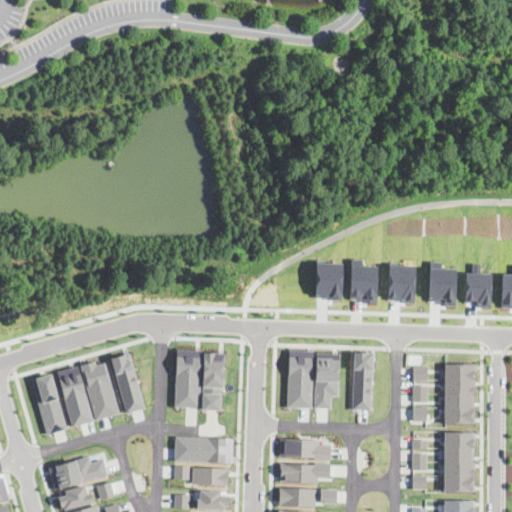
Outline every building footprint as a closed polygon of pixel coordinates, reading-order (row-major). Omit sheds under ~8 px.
[(176,348),(200,349),(199,407),(174,406),(176,348)] [(288,349),(313,349),(311,407),(287,406),(288,349)] [(129,352),(145,408),(126,413),(110,357),(129,352)] [(203,352),(224,352),(223,387),(220,387),(220,409),(214,409),(201,409),(203,352)] [(315,352),(339,352),(338,395),(330,395),(330,407),(314,406),(315,352)] [(353,352),(372,352),(371,410),(351,410),(353,352)] [(95,359),(96,364),(105,362),(118,413),(95,420),(79,363),(95,359)] [(444,363),(476,363),(475,370),(473,371),(475,423),(444,422),(444,363)] [(78,364),(92,419),(71,424),(57,370),(78,364)] [(427,365),(427,380),(413,380),(413,365),(427,365)] [(51,372),(67,428),(46,434),(30,378),(51,372)] [(427,384),(427,400),(412,400),(412,384),(427,384)] [(426,405),(426,420),(413,420),(413,405),(426,405)] [(475,431),(475,491),(444,491),(444,431),(475,431)] [(232,437),(175,435),(174,460),(231,462),(232,437)] [(280,437),(319,439),(318,445),(330,445),(329,459),(313,458),(313,457),(280,455),(280,437)] [(426,438),(426,448),(412,447),(412,438),(426,438)] [(427,452),(427,469),(412,469),(412,452),(427,452)] [(88,455),(90,462),(103,458),(108,474),(55,490),(48,466),(88,455)] [(314,461),(330,461),(330,477),(318,476),(317,482),(279,481),(280,462),(314,463),(314,461)] [(189,465),(188,478),(174,478),(174,464),(189,465)] [(192,467),(230,468),(230,472),(228,472),(227,484),(192,483),(192,467)] [(426,473),(426,488),(412,488),(412,473),(426,473)] [(0,475),(2,475),(9,498),(0,500),(0,475)] [(110,480),(114,494),(100,498),(96,484),(110,480)] [(84,484),(87,492),(89,492),(92,501),(64,509),(63,505),(61,506),(58,496),(66,493),(65,490),(84,484)] [(279,486),(316,487),(315,506),(279,504),(279,486)] [(320,487),(337,488),(336,503),(320,503),(320,487)] [(228,494),(228,504),(225,504),(225,508),(197,508),(197,498),(199,498),(199,489),(220,489),(220,494),(228,494)] [(189,493),(189,507),(174,506),(175,493),(189,493)] [(474,499),(474,511),(444,511),(444,499),(474,499)] [(0,511),(0,503),(6,502),(9,511),(0,511)] [(117,502),(119,511),(105,511),(104,506),(117,502)]
